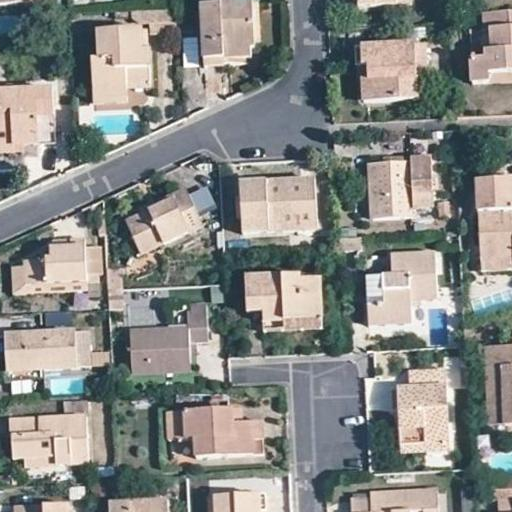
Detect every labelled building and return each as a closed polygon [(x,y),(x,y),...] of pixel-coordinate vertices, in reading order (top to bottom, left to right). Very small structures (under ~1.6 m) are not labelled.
[(202,8),(204,61),(223,61),(223,62),(250,60),(250,51),(254,50),(252,6),(202,8)] [(511,74),(511,14),(483,16),(483,32),(490,32),(490,53),(483,53),(484,60),(469,61),(471,85),(488,84),(488,75),(511,74)] [(94,106),(127,104),(127,90),(150,89),(148,51),(143,51),(142,31),(98,33),(99,59),(91,60),(94,106)] [(424,47),(386,49),(387,66),(367,66),(368,80),(361,80),(363,103),(416,100),(416,80),(425,80),(424,47)] [(387,66),(386,49),(361,49),(362,66),(367,66),(387,66)] [(511,83),(511,74),(488,75),(488,84),(511,83)] [(52,90),(0,93),(0,154),(15,154),(15,149),(40,147),(40,145),(56,144),(54,118),(52,90)] [(410,163),(370,165),(373,220),(415,218),(415,210),(433,208),(429,157),(410,158),(410,163)] [(503,173),(491,173),(491,182),(503,181),(503,173)] [(283,234),(316,232),(314,180),(240,183),(243,236),(283,234)] [(511,180),(503,181),(491,182),(476,182),(480,261),(511,258),(511,180)] [(170,195),(173,200),(189,234),(203,228),(185,188),(170,195)] [(143,214),(173,200),(170,195),(141,208),(143,214)] [(173,200),(143,214),(125,222),(141,257),(189,234),(173,200)] [(360,251),(359,238),(337,239),(337,252),(338,252),(360,251)] [(84,240),(69,240),(69,249),(52,249),(52,260),(22,262),(23,267),(24,287),(87,285),(84,247),(84,240)] [(69,249),(69,240),(51,240),(52,249),(69,249)] [(103,284),(102,246),(84,247),(87,285),(103,284)] [(391,255),(392,276),(367,277),(369,326),(385,325),(410,324),(410,302),(437,301),(434,253),(391,255)] [(511,258),(480,261),(480,272),(511,269),(511,258)] [(24,287),(23,267),(11,268),(13,296),(87,293),(87,285),(24,287)] [(262,313),(263,323),(300,321),(320,320),(318,280),(300,280),(301,275),(245,280),(246,313),(262,313)] [(186,307),(187,331),(188,345),(196,344),(208,344),(206,306),(186,307)] [(300,321),(263,323),(263,333),(320,330),(320,320),(300,321)] [(188,345),(187,331),(133,333),(136,377),(190,374),(189,366),(189,357),(188,345)] [(6,372),(89,370),(87,334),(5,336),(6,372)] [(196,344),(188,345),(189,357),(197,357),(196,344)] [(511,345),(487,345),(488,400),(503,400),(503,423),(511,422),(511,345)] [(409,388),(444,386),(443,371),(408,372),(409,388)] [(448,443),(444,386),(409,388),(397,389),(398,406),(400,445),(448,443)] [(503,400),(488,400),(488,423),(503,423),(503,400)] [(241,410),(233,411),(234,424),(242,424),(241,410)] [(233,411),(177,413),(178,441),(195,440),(196,459),(263,455),(261,432),(261,423),(242,424),(234,424),(233,411)] [(178,441),(177,413),(167,413),(168,441),(178,441)] [(39,435),(13,435),(14,459),(25,459),(56,456),(56,466),(88,464),(85,417),(38,420),(39,435)] [(10,435),(13,435),(39,435),(38,420),(10,420),(10,435)] [(448,443),(400,445),(400,446),(400,454),(449,452),(448,443)] [(56,456),(25,459),(25,467),(56,466),(56,456)] [(511,511),(511,480),(492,482),(493,500),(497,500),(497,511),(511,511)] [(462,511),(478,511),(477,486),(461,487),(462,511)] [(350,505),(350,511),(437,511),(436,491),(369,495),(369,500),(350,500),(350,505)] [(265,511),(265,497),(209,500),(209,511),(265,511)] [(110,511),(168,511),(168,503),(110,506),(110,511)]
